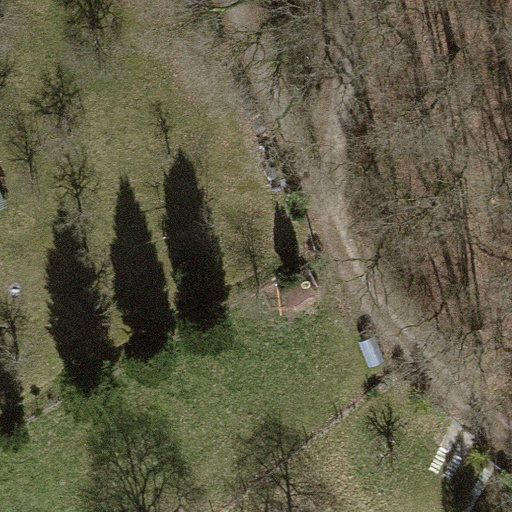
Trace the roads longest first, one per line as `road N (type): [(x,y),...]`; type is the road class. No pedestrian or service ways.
road 1 (track): [(511,435),(389,321),(320,206),(220,0)]
road 2 (track): [(320,206),(345,119),(350,0)]
